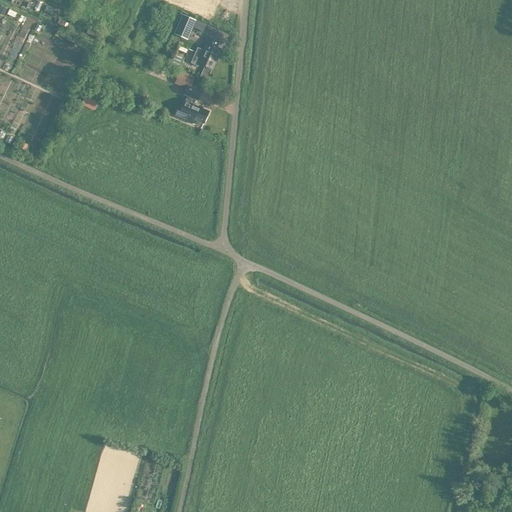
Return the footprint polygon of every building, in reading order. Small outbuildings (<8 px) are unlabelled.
[(181,33),(187,36),(194,18),(182,13),(173,33),(179,36),(181,33)] [(86,30),(85,33),(98,39),(100,35),(87,29),(86,30)] [(190,62),(197,65),(198,63),(203,65),(210,68),(219,49),(215,47),(218,41),(206,35),(203,42),(206,43),(203,50),(196,47),(190,62)] [(192,118),(203,122),(208,111),(201,108),(202,106),(198,105),(197,106),(192,104),(194,99),(196,100),(200,91),(189,86),(193,77),(179,71),(175,80),(186,85),(181,94),(186,96),(183,102),(180,101),(176,109),(174,115),(190,122),(192,118)] [(86,91),(82,99),(94,105),(97,97),(86,91)] [(499,499),(492,495),(489,502),(496,505),(499,499)]
